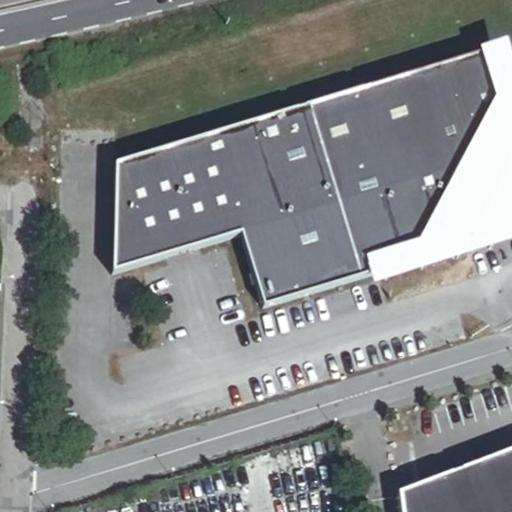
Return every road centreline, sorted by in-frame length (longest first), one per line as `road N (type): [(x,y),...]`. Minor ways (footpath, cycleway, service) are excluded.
road 1 (unclassified): [(17,501),(511,351)]
road 2 (unclassified): [(17,501),(28,199)]
road 3 (primary): [(0,32),(138,0)]
road 4 (unknown): [(44,75),(28,199)]
